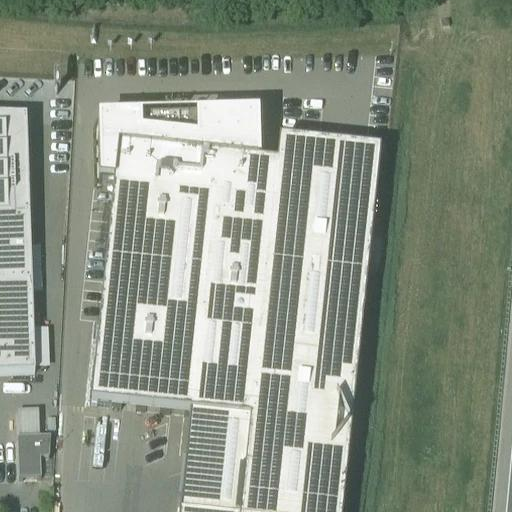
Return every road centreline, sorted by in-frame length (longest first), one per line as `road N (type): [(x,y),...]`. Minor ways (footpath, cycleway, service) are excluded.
road 1 (unknown): [(71,511),(80,124),(96,86),(123,66),(178,64),(353,89)]
road 2 (track): [(392,511),(437,92),(462,0)]
